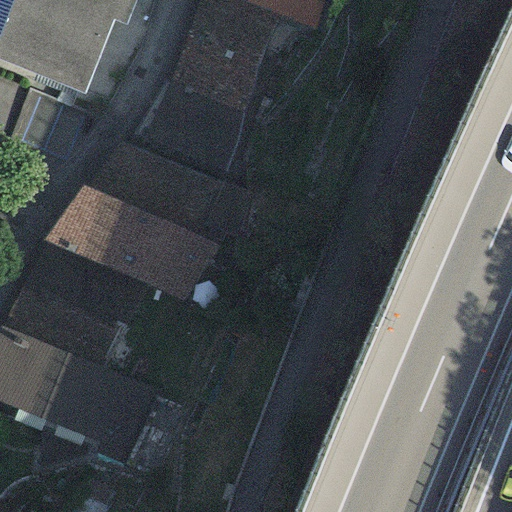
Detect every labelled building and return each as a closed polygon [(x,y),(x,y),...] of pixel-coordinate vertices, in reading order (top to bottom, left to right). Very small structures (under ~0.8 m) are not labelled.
[(132,0),(9,0),(0,25),(0,61),(84,95),(112,23),(122,27),(132,0)] [(240,111),(274,12),(238,0),(194,0),(167,86),(138,148),(222,182),(240,111)] [(321,0),(238,0),(274,12),(313,26),(321,0)] [(511,115),(470,102),(464,97),(411,244),(486,271),(511,200),(511,115)] [(216,246),(79,187),(42,241),(0,318),(0,324),(98,366),(135,282),(181,301),(216,246)] [(98,366),(0,324),(0,401),(100,443),(95,454),(123,466),(155,390),(98,366)]
